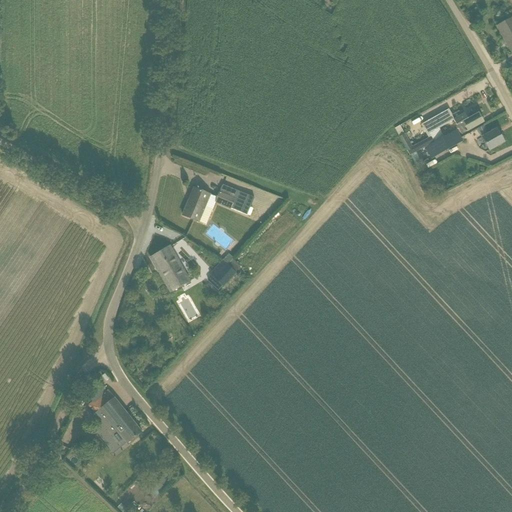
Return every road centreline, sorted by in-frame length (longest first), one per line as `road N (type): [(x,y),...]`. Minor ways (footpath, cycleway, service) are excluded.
road 1 (unclassified): [(145,228),(162,150),(173,0)]
road 2 (unclassified): [(234,511),(121,380),(108,354)]
road 3 (unclassified): [(11,511),(85,368),(108,354)]
road 4 (unclassified): [(145,228),(0,148)]
road 5 (unclassified): [(511,121),(445,0)]
road 6 (unclassified): [(108,354),(109,313),(145,228)]
